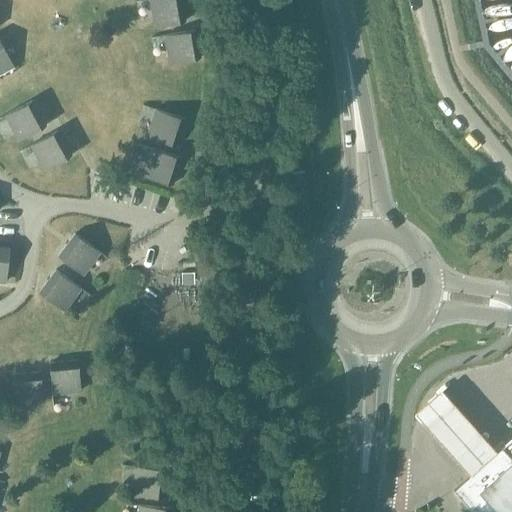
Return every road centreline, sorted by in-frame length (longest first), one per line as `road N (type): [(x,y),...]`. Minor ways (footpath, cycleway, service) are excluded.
road 1 (primary): [(368,226),(333,0)]
road 2 (unclassified): [(511,169),(443,85),(421,0)]
road 3 (primary): [(368,226),(324,249),(312,297),(340,337),(373,345)]
road 4 (primary): [(359,511),(373,345)]
